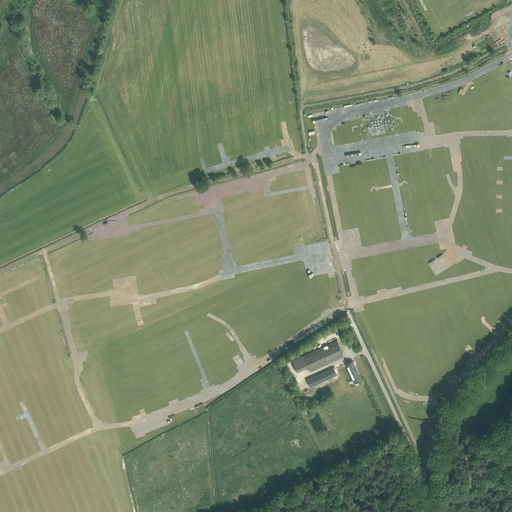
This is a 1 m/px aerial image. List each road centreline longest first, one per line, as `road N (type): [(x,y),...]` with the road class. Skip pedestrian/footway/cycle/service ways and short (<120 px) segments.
road 1 (track): [(306,157),(173,189),(0,272)]
road 2 (unclassified): [(431,487),(350,316)]
road 3 (unclassified): [(431,487),(450,404),(511,337)]
road 4 (track): [(350,316),(316,164),(306,157)]
